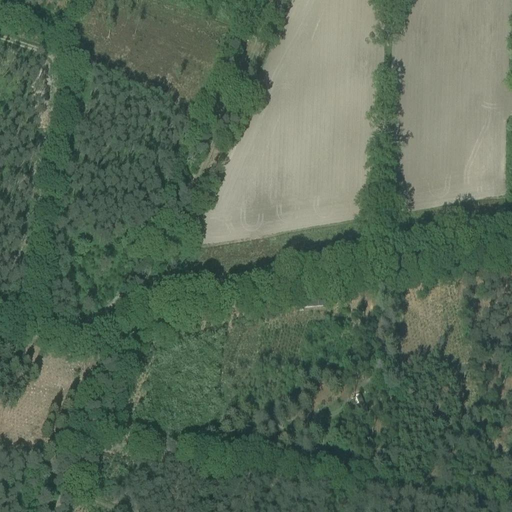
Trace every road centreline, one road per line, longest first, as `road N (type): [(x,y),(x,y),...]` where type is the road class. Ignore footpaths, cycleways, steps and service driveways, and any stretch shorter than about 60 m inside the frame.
road 1 (track): [(511,247),(140,315),(56,511)]
road 2 (track): [(84,446),(391,483)]
